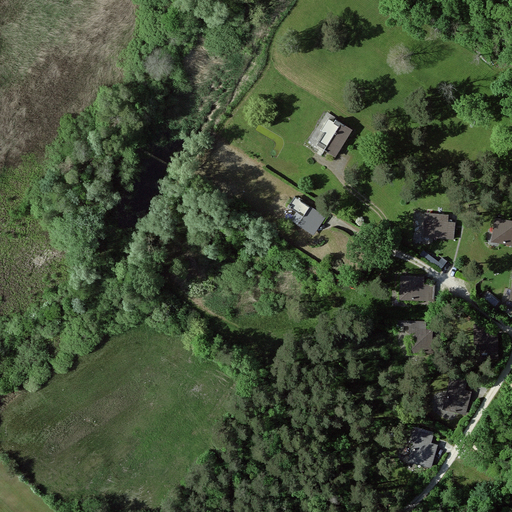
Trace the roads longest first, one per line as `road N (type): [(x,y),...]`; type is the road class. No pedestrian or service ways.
road 1 (track): [(511,333),(440,276),(397,254),(387,220),(329,166)]
road 2 (track): [(511,360),(447,464),(396,511)]
